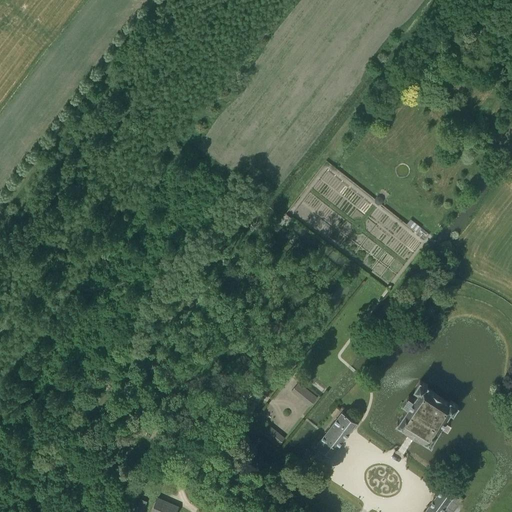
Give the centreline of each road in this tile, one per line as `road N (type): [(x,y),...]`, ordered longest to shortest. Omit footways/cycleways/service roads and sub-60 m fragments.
road 1 (track): [(196,511),(182,494),(183,466),(251,393),(277,346),(277,213),(442,0)]
road 2 (track): [(0,215),(165,0)]
